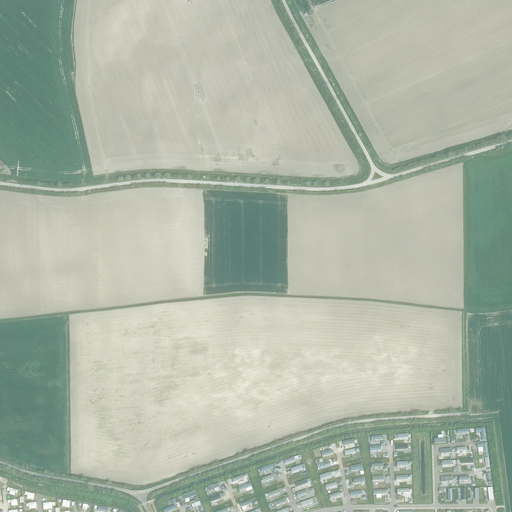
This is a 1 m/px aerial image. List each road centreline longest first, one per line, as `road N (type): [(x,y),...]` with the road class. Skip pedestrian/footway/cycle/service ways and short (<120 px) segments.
road 1 (unclassified): [(0,183),(74,190),(167,180),(365,184)]
road 2 (unclassified): [(138,495),(328,428),(467,413)]
road 3 (unclassified): [(284,0),(373,165)]
road 4 (unclassified): [(138,495),(0,462)]
road 5 (unclassified): [(394,176),(511,141)]
